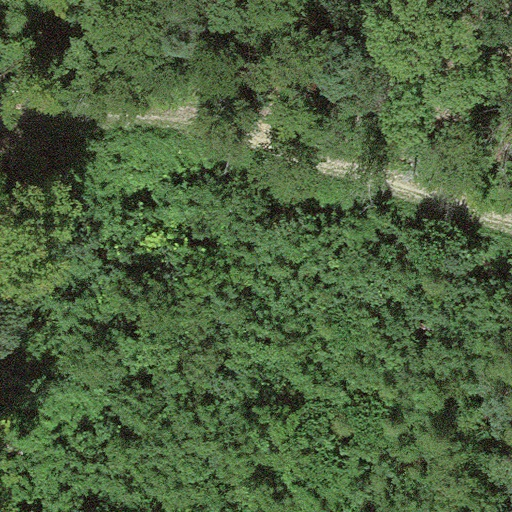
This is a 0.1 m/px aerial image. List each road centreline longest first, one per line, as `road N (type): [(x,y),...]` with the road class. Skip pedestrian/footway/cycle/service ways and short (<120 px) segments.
road 1 (track): [(0,140),(57,131),(285,157)]
road 2 (track): [(511,228),(285,157)]
